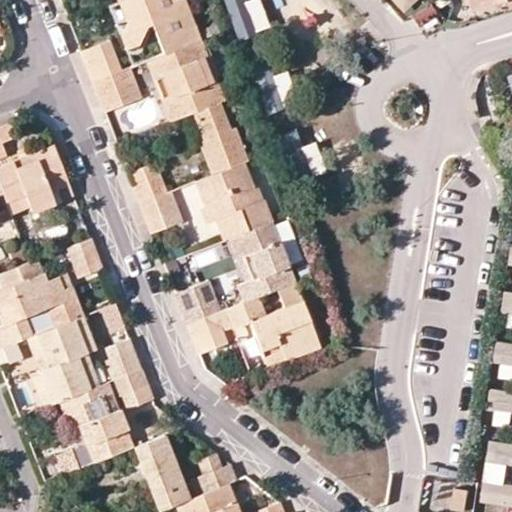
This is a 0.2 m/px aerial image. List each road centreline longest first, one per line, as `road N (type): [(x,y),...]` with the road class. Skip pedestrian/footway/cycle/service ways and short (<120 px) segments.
road 1 (residential): [(57,71),(178,386),(339,511)]
road 2 (residential): [(399,511),(408,456),(393,389),(395,350),(418,147)]
road 3 (residential): [(405,69),(371,87),(368,125),(398,148),(418,147)]
